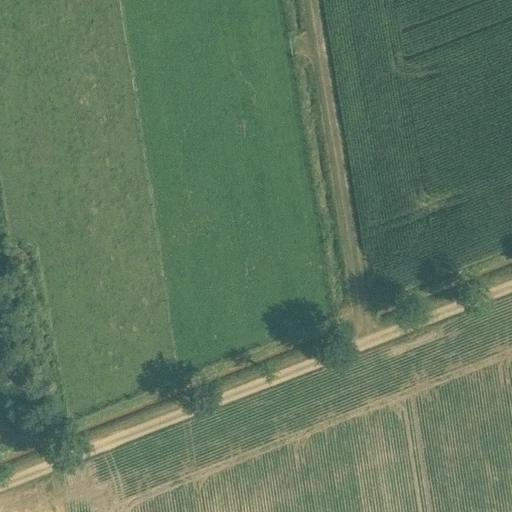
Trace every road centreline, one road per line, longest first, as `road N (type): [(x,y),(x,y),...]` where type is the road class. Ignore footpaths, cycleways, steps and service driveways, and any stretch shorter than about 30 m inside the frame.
road 1 (track): [(511,285),(0,485)]
road 2 (track): [(361,344),(311,0)]
